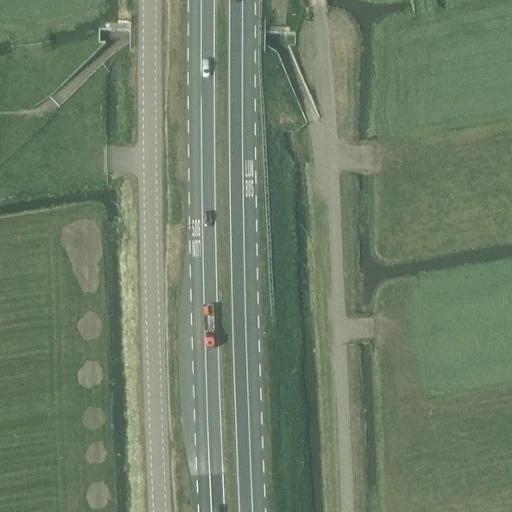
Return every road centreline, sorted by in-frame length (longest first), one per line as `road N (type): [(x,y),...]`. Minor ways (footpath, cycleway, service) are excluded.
road 1 (track): [(347,511),(318,0)]
road 2 (unclassified): [(160,511),(150,0)]
road 3 (primary): [(201,0),(211,511)]
road 4 (primary): [(252,511),(243,0)]
